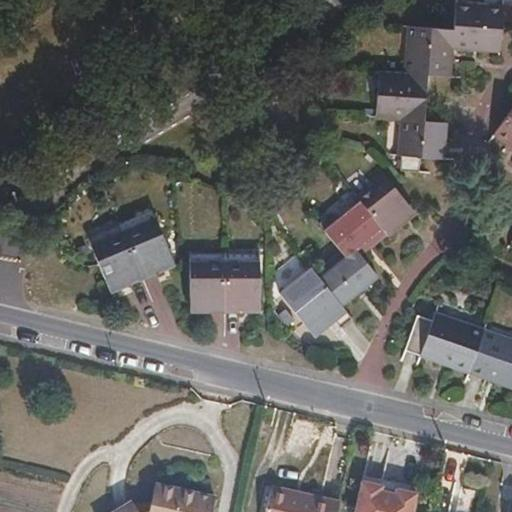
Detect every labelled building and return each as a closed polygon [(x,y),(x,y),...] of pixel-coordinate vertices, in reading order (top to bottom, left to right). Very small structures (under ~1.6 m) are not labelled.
[(387,164),(387,176),(406,176),(407,165),(430,165),(432,124),(412,123),(414,81),(441,81),(442,53),(489,55),(492,10),(444,7),(443,33),(399,32),(396,76),(364,75),(361,120),(384,121),(382,164),(387,164)] [(511,163),(511,222),(495,245),(511,258),(511,102),(509,100),(480,139),(511,163)] [(263,298),(299,343),(320,326),(325,332),(338,322),(329,311),(367,279),(346,252),(367,234),(374,240),(401,219),(363,171),(349,180),(356,188),(341,200),(345,205),(311,233),(332,260),(306,282),(296,272),(263,298)] [(76,243),(96,293),(160,268),(139,216),(76,243)] [(174,263),(173,315),(243,317),(243,265),(174,263)] [(389,355),(503,394),(509,378),(511,378),(511,346),(468,331),(467,335),(449,329),(451,325),(420,314),(416,323),(401,319),(389,355)] [(375,485),(354,481),(348,511),(406,511),(410,493),(390,488),(389,493),(374,491),(375,485)] [(152,511),(159,485),(147,482),(144,494),(143,500),(125,504),(122,500),(101,511),(152,511)] [(202,511),(206,495),(159,485),(152,511),(202,511)] [(292,499),(294,491),(265,485),(263,492),(292,499)] [(330,511),(333,500),(294,491),(292,499),(263,492),(258,511),(330,511)]
